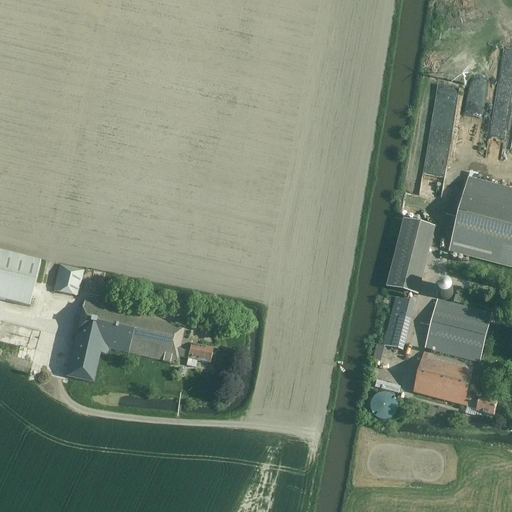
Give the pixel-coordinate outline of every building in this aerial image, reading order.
[(511,91),(511,45),(506,44),(499,89),(511,91)] [(511,189),(477,180),(469,178),(449,252),(511,269),(511,189)] [(402,219),(387,288),(419,295),(434,226),(402,219)] [(0,300),(29,307),(40,262),(0,252),(0,300)] [(53,293),(77,298),(83,271),(59,265),(53,293)] [(460,305),(463,293),(457,291),(454,303),(460,305)] [(66,377),(92,384),(99,354),(107,356),(109,349),(176,364),(178,357),(210,365),(213,351),(190,346),(191,343),(181,341),(186,322),(84,298),(66,377)] [(383,346),(403,352),(415,303),(395,298),(383,346)] [(424,350),(479,364),(492,314),(437,300),(424,350)] [(373,360),(382,363),(386,348),(377,346),(373,360)] [(468,395),(470,384),(475,365),(423,352),(413,393),(476,409),(475,412),(493,416),(497,402),(468,395)] [(378,379),(376,387),(400,394),(402,387),(378,379)] [(387,395),(384,395),(380,395),(377,397),(375,399),(373,400),(372,404),(371,406),(371,408),(371,411),(372,413),(373,415),(375,418),(377,420),(379,421),(381,422),(383,422),(387,422),(389,421),(391,420),(394,418),(396,416),(397,413),(398,411),(398,408),(398,406),(397,402),(396,400),(394,399),(391,396),(389,395),(387,395)]
